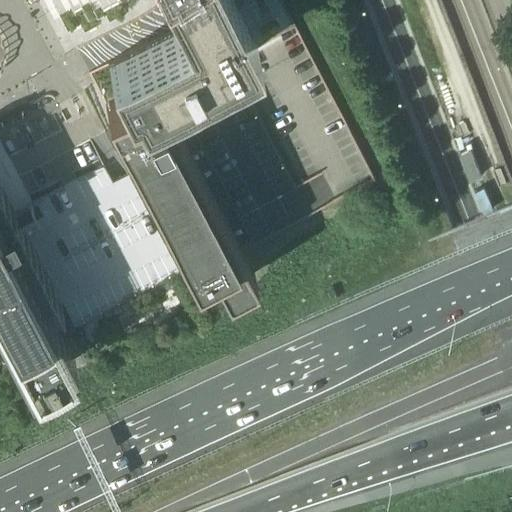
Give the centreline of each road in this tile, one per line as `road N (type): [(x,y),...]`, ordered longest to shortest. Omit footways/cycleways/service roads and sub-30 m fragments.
road 1 (motorway): [(511,279),(10,511)]
road 2 (secondary): [(511,333),(380,0)]
road 3 (motorway): [(242,511),(511,415)]
